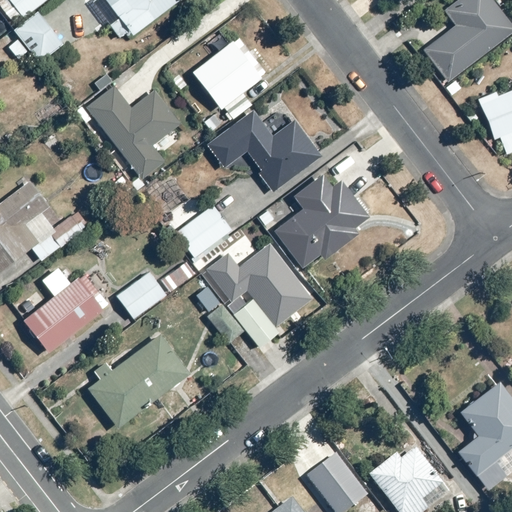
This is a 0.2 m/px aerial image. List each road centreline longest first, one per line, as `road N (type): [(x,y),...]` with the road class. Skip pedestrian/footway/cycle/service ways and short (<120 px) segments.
road 1 (residential): [(131,511),(492,241)]
road 2 (residential): [(308,0),(492,241)]
